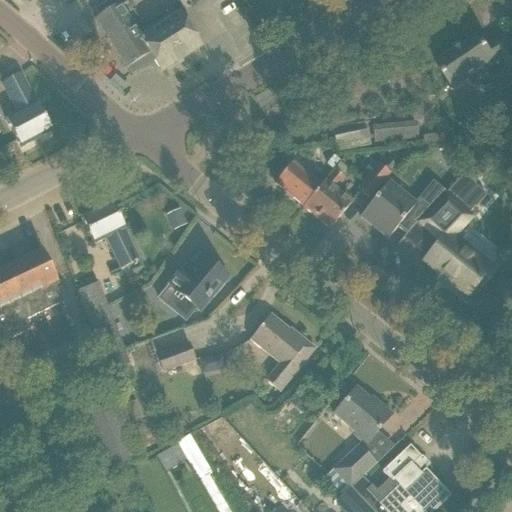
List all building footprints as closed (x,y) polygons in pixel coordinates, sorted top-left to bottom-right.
[(200,46),(189,30),(180,15),(179,14),(141,39),(118,4),(115,0),(109,0),(94,10),(98,17),(95,19),(127,69),(149,54),(160,72),(199,47),(200,46)] [(456,51),(455,49),(435,62),(453,90),(483,70),(498,93),(511,83),(511,46),(507,39),(489,51),(478,36),(456,51)] [(20,75),(2,84),(5,90),(17,114),(5,120),(11,131),(20,149),(51,132),(20,75)] [(418,140),(417,123),(372,127),(374,144),(418,140)] [(339,124),(337,145),(370,147),(372,127),(339,124)] [(436,134),(422,136),(423,146),(437,145),(436,134)] [(333,156),(325,164),(333,170),(334,169),(340,162),(333,156)] [(275,184),(303,207),(320,188),(319,187),(306,176),(291,164),(275,184)] [(358,190),(369,199),(390,174),(378,165),(358,190)] [(320,188),(303,207),(329,229),(342,214),(351,204),(335,190),(345,179),(334,169),(333,170),(319,187),(320,188)] [(437,245),(424,261),(467,296),(489,268),(453,239),(472,218),(468,214),(486,196),(464,175),(446,194),(416,223),(437,245)] [(388,239),(401,223),(409,230),(425,210),(414,201),(413,203),(387,183),(360,217),(388,239)] [(80,218),(93,245),(106,239),(120,269),(138,261),(111,203),(80,218)] [(402,243),(384,268),(399,279),(417,254),(402,243)] [(53,284),(56,282),(42,251),(0,271),(0,344),(30,330),(25,320),(62,302),(53,284)] [(198,312),(226,278),(219,271),(220,269),(213,263),(211,265),(203,259),(189,275),(181,269),(169,284),(170,285),(158,299),(166,305),(176,293),(198,312)] [(92,273),(74,279),(78,291),(96,284),(92,273)] [(77,292),(108,374),(129,366),(97,284),(96,284),(78,291),(77,292)] [(250,341),(279,365),(265,382),(279,393),(315,349),(290,329),(289,331),(270,316),(250,341)] [(156,357),(162,374),(196,362),(190,344),(156,357)] [(129,383),(121,386),(125,394),(133,391),(129,383)] [(357,438),(365,446),(391,415),(377,403),(375,405),(355,388),(333,414),(358,436),(357,438)] [(296,395),(289,403),(298,411),(305,403),(296,395)] [(142,463),(121,405),(119,402),(69,421),(92,481),(142,463)] [(187,441),(178,447),(186,461),(215,511),(228,511),(208,477),(211,475),(190,439),(187,441)] [(176,445),(156,457),(165,474),(186,461),(178,447),(176,445)] [(331,470),(350,490),(350,489),(362,477),(376,464),(358,445),(331,470)] [(371,487),(362,477),(350,489),(372,511),(432,511),(450,496),(425,470),(424,470),(416,461),(420,458),(409,446),(395,460),(381,473),(392,484),(395,481),(399,485),(379,504),(367,491),(371,487)] [(116,474),(106,478),(112,493),(122,489),(116,474)] [(372,511),(350,489),(350,490),(335,504),(342,511),(372,511)]
